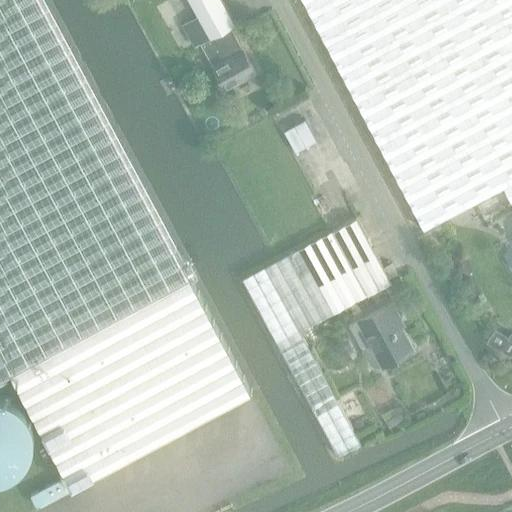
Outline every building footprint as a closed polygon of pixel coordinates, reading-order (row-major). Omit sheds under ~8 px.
[(0,0),(0,378),(10,373),(189,278),(40,0),(0,0)] [(224,0),(189,0),(211,39),(238,25),(224,0)] [(511,202),(511,0),(302,0),(424,228),(504,186),(511,202)] [(256,75),(231,30),(202,46),(227,91),(256,75)] [(305,120),(284,131),(295,152),(316,141),(305,120)] [(356,219),(243,280),(337,455),(361,445),(300,331),(302,331),(301,330),(317,322),(390,283),(356,219)] [(391,263),(383,267),(389,279),(397,274),(391,263)] [(189,278),(10,373),(70,487),(250,392),(189,278)] [(375,353),(371,355),(369,358),(369,362),(371,366),(374,368),(379,368),(382,366),(383,368),(414,351),(398,321),(401,320),(392,304),(358,322),(375,353)] [(494,330),(485,344),(510,359),(511,355),(511,335),(510,335),(508,338),(494,330)] [(401,412),(386,420),(389,427),(405,419),(401,412)] [(60,479),(31,494),(37,505),(65,490),(60,479)]
